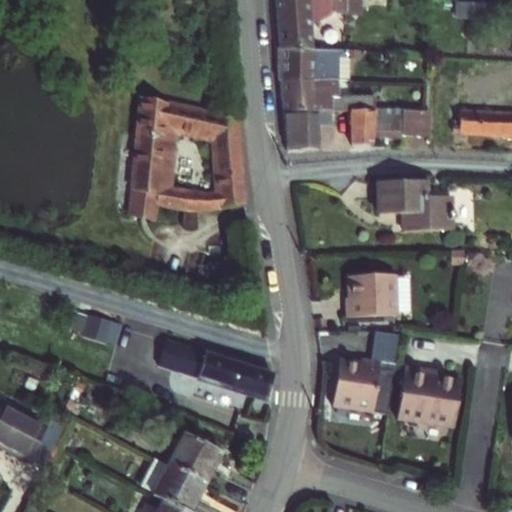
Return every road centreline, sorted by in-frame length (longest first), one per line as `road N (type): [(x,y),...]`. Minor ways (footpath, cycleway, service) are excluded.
road 1 (residential): [(264,177),(294,348),(280,465)]
road 2 (residential): [(264,177),(423,165),(511,172)]
road 3 (residential): [(464,511),(501,276)]
road 4 (residential): [(247,0),(264,177)]
road 5 (residential): [(280,465),(435,511)]
